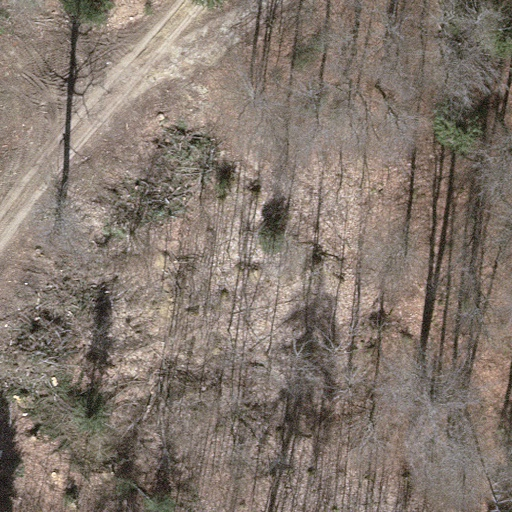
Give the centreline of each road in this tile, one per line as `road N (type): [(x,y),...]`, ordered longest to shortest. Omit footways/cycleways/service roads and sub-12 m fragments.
road 1 (track): [(0,249),(206,0)]
road 2 (track): [(129,97),(287,0)]
